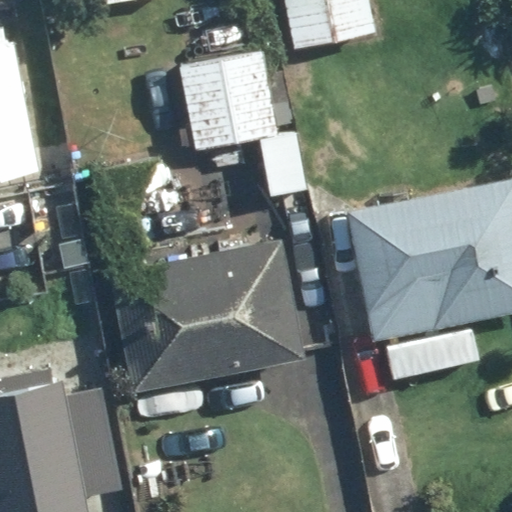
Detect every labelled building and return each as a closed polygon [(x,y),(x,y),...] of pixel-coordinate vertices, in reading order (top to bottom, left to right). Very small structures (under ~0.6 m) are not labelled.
[(291,0),(298,43),(375,30),(370,0),(291,0)] [(0,17),(0,156),(35,149),(6,17),(0,17)] [(268,46),(186,61),(201,141),(283,126),(268,46)] [(511,175),(354,207),(378,325),(511,297),(511,175)] [(115,268),(133,378),(316,348),(298,239),(115,268)] [(0,369),(0,511),(96,511),(91,475),(116,472),(102,377),(65,383),(62,361),(0,369)]
